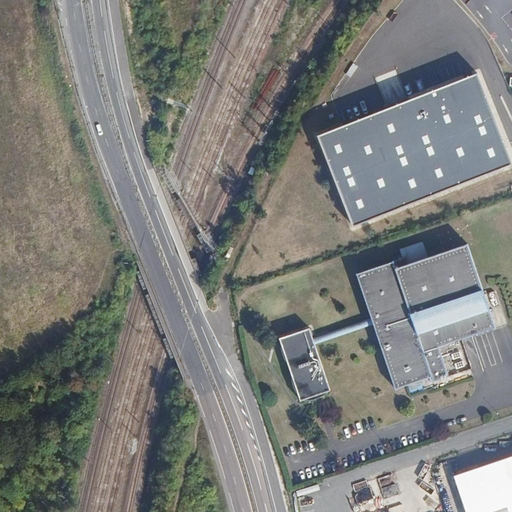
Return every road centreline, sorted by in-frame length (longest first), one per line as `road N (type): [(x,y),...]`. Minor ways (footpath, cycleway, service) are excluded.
road 1 (primary): [(72,0),(96,112),(243,511)]
road 2 (primary): [(267,511),(136,158),(100,0)]
